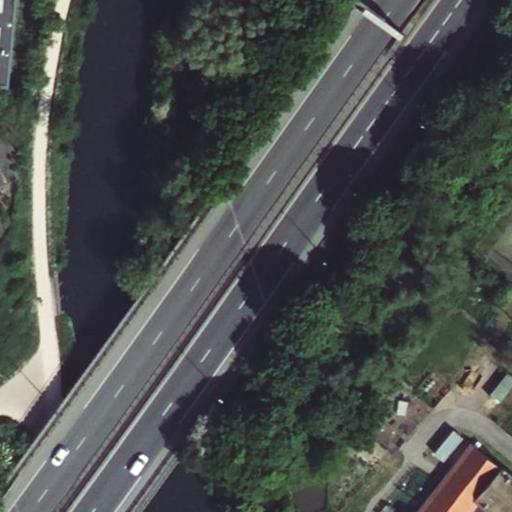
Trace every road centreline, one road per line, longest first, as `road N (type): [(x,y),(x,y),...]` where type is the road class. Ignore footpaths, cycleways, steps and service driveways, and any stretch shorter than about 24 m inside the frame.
road 1 (trunk): [(90,511),(460,0)]
road 2 (trunk): [(397,0),(29,511)]
